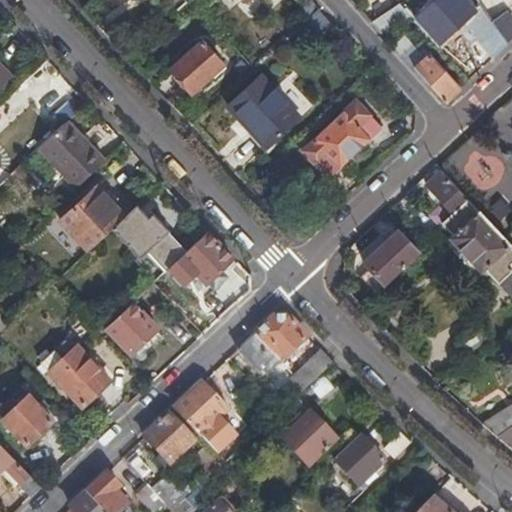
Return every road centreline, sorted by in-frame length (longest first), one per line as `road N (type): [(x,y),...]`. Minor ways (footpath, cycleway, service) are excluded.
road 1 (residential): [(290,273),(30,0)]
road 2 (residential): [(36,511),(290,273)]
road 3 (residential): [(511,486),(426,417),(290,273)]
road 4 (residential): [(290,273),(447,127)]
road 5 (residential): [(333,0),(447,127)]
